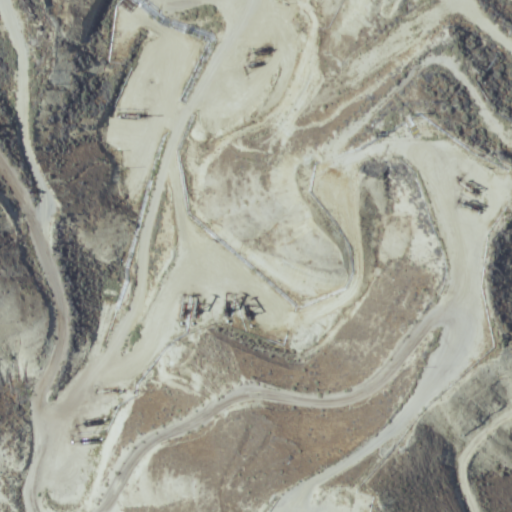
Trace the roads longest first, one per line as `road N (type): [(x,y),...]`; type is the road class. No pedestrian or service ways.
road 1 (residential): [(0,164),(48,260),(60,326),(36,439),(35,511),(117,489),(147,449),(227,404),(356,395),(380,380),(440,312),(455,316),(453,341)]
road 2 (residential): [(42,415),(60,425),(80,407),(181,125),(238,41),(226,0),(171,9),(150,0)]
road 3 (residential): [(292,511),(299,490),(397,423),(453,341)]
